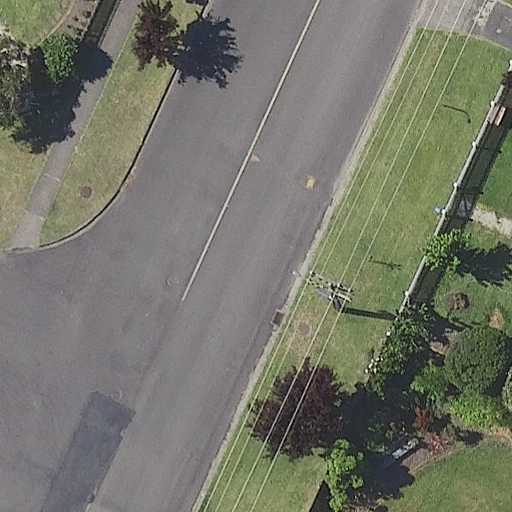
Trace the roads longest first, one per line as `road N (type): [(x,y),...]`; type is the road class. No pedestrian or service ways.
road 1 (residential): [(139,396),(320,0)]
road 2 (residential): [(0,333),(139,396)]
road 3 (residential): [(87,511),(139,396)]
